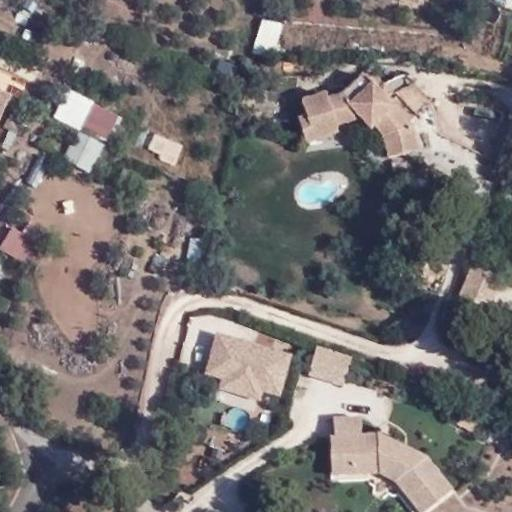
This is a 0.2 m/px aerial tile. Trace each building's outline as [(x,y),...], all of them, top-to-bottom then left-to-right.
[(272,58),(281,26),(261,21),(253,54),(272,58)] [(411,130),(375,91),(381,86),(369,71),(342,96),(328,101),(326,95),(301,103),(306,118),(298,120),(305,143),(337,132),(335,126),(360,118),(371,130),(375,126),(384,137),(390,159),(416,152),(411,130)] [(55,119),(111,137),(121,108),(65,89),(55,119)] [(0,117),(10,97),(0,91),(0,117)] [(64,155),(90,169),(105,141),(79,127),(64,155)] [(146,155),(176,164),(183,141),(153,132),(146,155)] [(28,219),(23,231),(11,225),(0,250),(37,266),(53,230),(28,219)] [(278,394),(289,349),(211,328),(200,367),(221,372),(217,386),(258,397),(260,389),(278,394)] [(313,343),(305,374),(340,383),(349,352),(313,343)] [(465,443),(471,427),(452,417),(445,433),(465,443)] [(399,511),(427,511),(443,500),(424,471),(370,441),(350,441),(349,425),(323,425),(324,445),(318,445),(320,487),(350,485),(368,485),(387,495),(399,511)]
